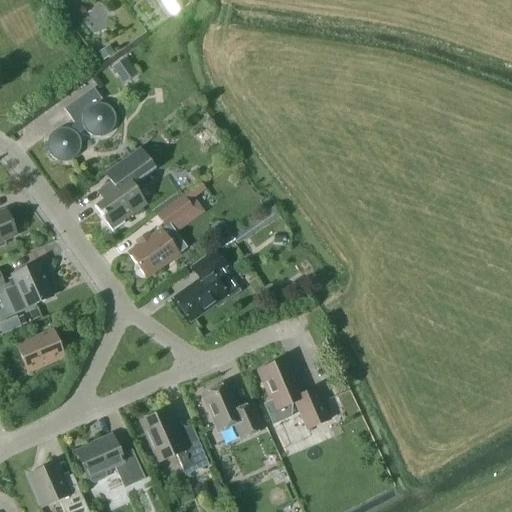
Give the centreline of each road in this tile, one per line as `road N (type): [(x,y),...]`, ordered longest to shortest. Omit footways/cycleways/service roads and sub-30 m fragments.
road 1 (residential): [(124,308),(0,144)]
road 2 (residential): [(67,421),(201,365)]
road 3 (residential): [(67,421),(124,308)]
